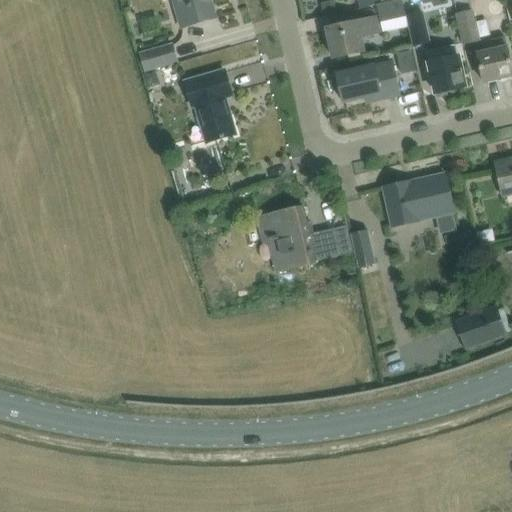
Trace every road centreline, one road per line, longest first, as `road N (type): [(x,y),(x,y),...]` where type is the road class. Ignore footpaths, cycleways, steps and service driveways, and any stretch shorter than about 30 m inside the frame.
road 1 (secondary): [(0,401),(86,424),(259,432),(358,420),(511,374)]
road 2 (residential): [(511,112),(318,157),(281,0)]
